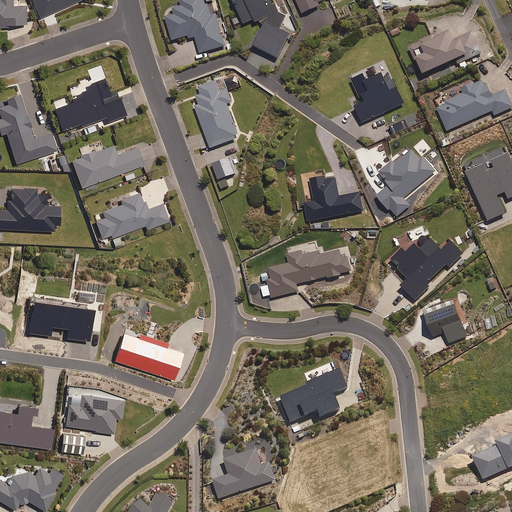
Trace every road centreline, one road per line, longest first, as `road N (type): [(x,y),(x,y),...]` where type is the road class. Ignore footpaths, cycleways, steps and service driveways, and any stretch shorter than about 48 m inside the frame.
road 1 (residential): [(419,511),(402,371),(385,346),(334,325),(225,325)]
road 2 (residential): [(225,325),(221,272),(131,22)]
road 3 (residential): [(80,511),(187,417),(213,373),(225,325)]
road 4 (residential): [(131,22),(0,64)]
